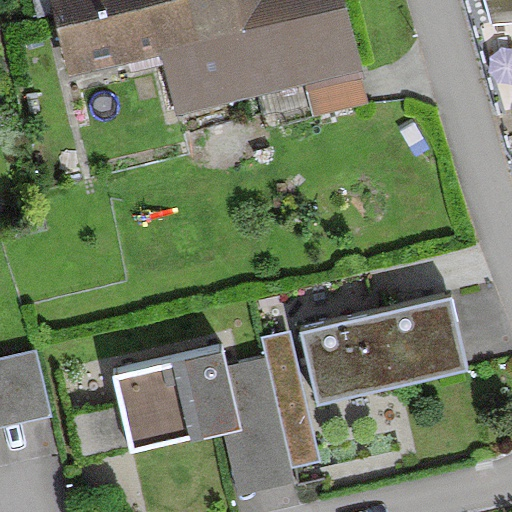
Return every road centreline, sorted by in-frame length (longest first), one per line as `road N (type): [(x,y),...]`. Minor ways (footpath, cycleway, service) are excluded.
road 1 (residential): [(430,0),(511,278)]
road 2 (residential): [(340,511),(511,473)]
